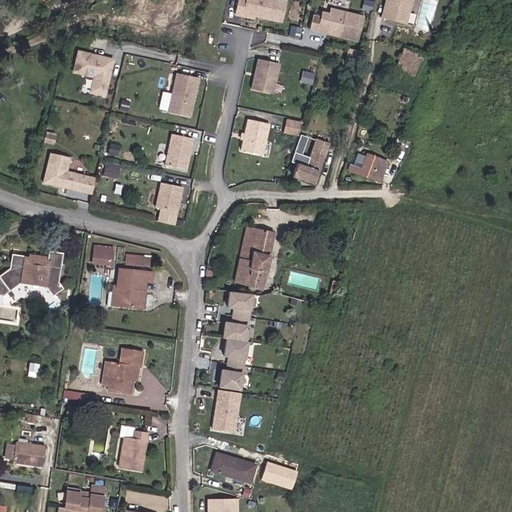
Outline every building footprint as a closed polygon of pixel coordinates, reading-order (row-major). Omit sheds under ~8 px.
[(243,0),(237,0),(234,15),(252,19),(253,16),(255,14),(259,15),(259,17),(279,22),(284,1),(277,0),(244,0),(243,0)] [(405,24),(411,0),(386,0),(382,18),(391,20),(393,19),(397,20),(398,22),(405,24)] [(312,17),(309,29),(356,40),(362,16),(330,9),(328,15),(321,13),(319,19),(312,17)] [(420,65),(424,56),(403,48),(398,60),(420,65)] [(112,60),(78,52),(73,72),(94,76),(91,92),(104,95),(112,60)] [(272,94),(278,64),(258,59),(251,89),(272,94)] [(419,69),(420,65),(398,60),(398,61),(419,69)] [(416,77),(419,69),(398,61),(394,69),(416,77)] [(169,111),(190,116),(192,103),(190,103),(191,99),(193,99),(197,79),(177,75),(176,77),(169,111)] [(268,124),(248,120),(241,149),(262,154),(268,124)] [(298,136),(301,123),(286,120),(283,132),(298,136)] [(165,166),(185,170),(192,139),(171,135),(165,166)] [(314,184),(328,145),(315,140),(306,167),(303,166),(305,160),(298,158),(292,176),(314,184)] [(379,182),(387,162),(366,154),(361,167),(361,168),(356,166),(350,164),(348,170),(379,182)] [(43,183),(84,193),(88,177),(66,172),(69,159),(50,155),(43,183)] [(107,169),(105,176),(117,179),(119,172),(107,169)] [(182,187),(161,183),(155,208),(165,210),(163,223),(173,225),(182,187)] [(265,272),(274,232),(247,225),(233,282),(261,289),(265,272)] [(110,262),(112,249),(95,246),(93,260),(110,262)] [(58,282),(62,253),(48,251),(46,266),(26,263),(27,256),(11,254),(9,268),(0,274),(0,300),(1,301),(2,296),(19,283),(46,288),(52,296),(62,288),(58,282)] [(149,262),(150,254),(127,252),(127,259),(149,262)] [(46,266),(47,259),(27,256),(26,263),(46,266)] [(149,282),(150,273),(118,269),(116,286),(118,287),(116,305),(136,308),(138,289),(143,290),(144,281),(149,282)] [(335,296),(338,282),(333,281),(329,295),(335,296)] [(249,306),(251,293),(226,289),(224,304),(233,305),(231,319),(222,318),(219,335),(223,336),(220,354),(227,355),(226,368),(218,367),(215,385),(239,388),(241,370),(243,370),(245,357),(243,357),(246,339),(244,339),(247,321),(249,321),(251,307),(249,306)] [(131,381),(134,366),(138,367),(140,367),(143,351),(121,348),(118,364),(105,362),(101,386),(109,387),(108,390),(129,393),(131,381)] [(36,372),(37,364),(29,362),(28,371),(36,372)] [(235,433),(241,394),(218,390),(212,429),(235,433)] [(90,400),(91,395),(64,391),(63,397),(90,400)] [(140,461),(141,450),(144,451),(147,433),(133,431),(132,439),(123,438),(121,447),(124,447),(122,458),(120,458),(118,467),(141,471),(142,462),(140,461)] [(41,468),(44,448),(24,445),(25,441),(16,439),(16,443),(15,443),(14,446),(12,458),(11,463),(41,468)] [(12,458),(14,446),(7,445),(5,457),(12,458)] [(249,482),(254,465),(216,454),(211,470),(249,482)] [(291,481),(295,469),(290,467),(270,461),(266,474),(287,480),(291,481)] [(90,483),(89,493),(79,491),(79,490),(67,488),(64,508),(58,507),(57,511),(70,511),(72,511),(99,511),(104,485),(90,483)] [(238,511),(238,499),(208,499),(207,511),(238,511)]
